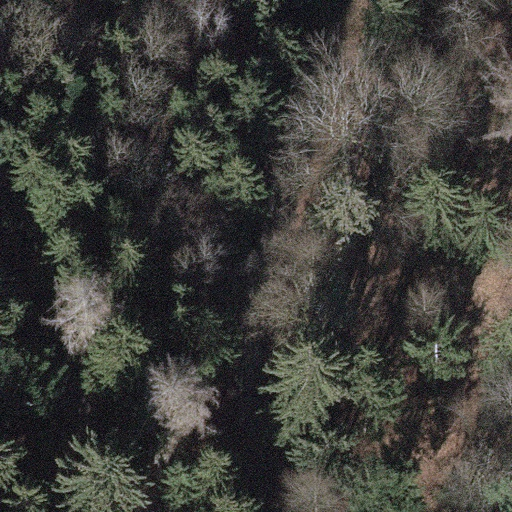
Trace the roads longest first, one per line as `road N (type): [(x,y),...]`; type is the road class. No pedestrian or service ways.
road 1 (track): [(344,0),(247,317),(249,482),(260,511)]
road 2 (track): [(162,511),(0,266)]
